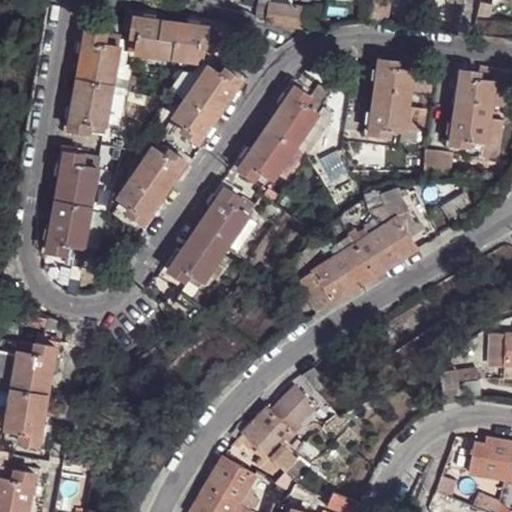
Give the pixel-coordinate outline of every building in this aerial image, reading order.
[(258,8),(256,16),(267,18),(270,2),(270,0),(245,0),(245,6),(258,8)] [(312,27),(311,29),(324,23),(327,2),(314,0),(314,7),(312,27)] [(314,7),(270,2),(267,18),(267,22),(312,27),(314,7)] [(372,2),(360,2),(360,19),(371,20),(372,2)] [(124,34),(132,36),(136,16),(155,18),(155,14),(125,10),(122,28),(124,34)] [(136,16),(132,36),(132,41),(139,42),(138,52),(196,60),(196,58),(198,44),(205,45),(208,25),(187,22),(173,21),(155,18),(136,16)] [(188,17),(187,22),(208,25),(205,45),(211,46),(211,40),(214,21),(188,17)] [(235,30),(214,21),(211,40),(226,42),(235,30)] [(82,23),(77,50),(82,51),(86,29),(106,33),(107,28),(82,23)] [(82,51),(77,78),(112,84),(115,65),(119,46),(116,45),(104,43),(106,34),(106,33),(86,29),(82,51)] [(118,37),(106,34),(104,43),(116,45),(118,37)] [(198,44),(196,58),(204,56),(205,45),(198,44)] [(72,78),(67,105),(72,106),(77,78),(82,51),(77,50),(72,78)] [(372,79),(377,80),(380,58),(398,61),(399,57),(376,54),(372,79)] [(374,101),(410,106),(412,88),(431,92),(434,68),(415,65),(416,58),(405,57),(404,62),(398,61),(380,58),(377,80),(374,101)] [(228,63),(225,67),(241,79),(230,96),(235,98),(249,78),(228,63)] [(454,88),(458,88),(462,69),(481,71),(482,67),(458,63),(454,88)] [(115,65),(112,84),(127,88),(131,68),(115,65)] [(241,79),(225,67),(221,74),(208,65),(188,94),(218,114),(230,96),(241,79)] [(489,79),(496,81),(509,83),(511,69),(494,67),(492,74),(490,73),(489,79)] [(490,117),(492,102),(495,85),(496,81),(489,79),(480,79),(481,71),(462,69),(458,88),(455,112),(490,117)] [(490,73),(481,71),(480,79),(489,79),(490,73)] [(311,95),(314,91),(293,77),(277,100),(281,103),(295,84),(311,95)] [(68,127),(88,131),(89,129),(90,121),(104,123),(105,119),(112,84),(77,78),(72,106),(68,127)] [(127,88),(112,84),(105,119),(120,122),(127,88)] [(281,103),(266,126),(296,146),(318,112),(305,104),(310,97),(311,95),(295,84),(281,103)] [(311,95),(310,97),(319,105),(328,89),(319,84),(314,91),(311,95)] [(495,85),(492,102),(507,105),(509,88),(495,85)] [(218,114),(188,94),(176,111),(173,115),(178,118),(187,124),(184,128),(183,129),(199,141),(212,123),(218,114)] [(305,104),(318,112),(323,106),(319,105),(310,97),(305,104)] [(369,132),(389,135),(389,133),(402,135),(400,141),(419,144),(425,111),(409,109),(410,106),(374,101),(372,112),(369,132)] [(173,115),(176,111),(163,103),(150,121),(167,134),(174,122),(178,118),(173,115)] [(87,136),(88,131),(68,127),(72,106),(67,105),(62,132),(87,136)] [(296,146),(307,153),(334,114),(323,106),(318,112),(296,146)] [(388,140),(389,135),(369,132),(372,112),(367,111),(364,136),(388,140)] [(490,118),(490,117),(455,112),(453,123),(450,143),(470,146),(480,146),(478,158),(499,160),(505,121),(490,118)] [(174,122),(184,128),(187,124),(178,118),(174,122)] [(90,121),(89,129),(102,131),(104,123),(90,121)] [(167,134),(150,121),(139,136),(153,146),(156,148),(160,143),(167,134)] [(450,143),(453,123),(449,122),(445,148),(469,151),(470,146),(450,143)] [(216,126),(212,123),(199,141),(183,129),(180,133),(201,147),(216,126)] [(238,166),(254,177),(260,169),(269,176),(273,178),(296,146),(266,126),(251,148),(238,166)] [(170,149),(160,143),(156,148),(166,154),(170,149)] [(64,151),(84,154),(85,149),(60,144),(56,168),(52,195),(46,223),(42,253),(66,257),(66,252),(47,249),(55,199),(64,151)] [(172,145),(170,149),(186,160),(174,177),(179,180),(193,159),(172,145)] [(251,181),(254,177),(238,166),(251,148),(246,145),(231,167),(251,181)] [(156,148),(153,146),(132,175),(162,196),(174,177),(186,160),(170,149),(166,154),(156,148)] [(296,146),(273,178),(286,187),(309,154),(307,153),(296,146)] [(421,180),(449,180),(452,153),(425,149),(421,180)] [(84,155),(84,154),(64,151),(55,199),(90,206),(91,202),(97,168),(82,164),(84,155)] [(338,152),(322,159),(332,180),(348,173),(338,152)] [(95,158),(84,155),(82,164),(97,168),(98,162),(95,158)] [(260,169),(254,177),(264,184),(269,176),(260,169)] [(162,196),(132,175),(119,195),(131,204),(128,210),(144,221),(156,204),(162,196)] [(225,186),(241,196),(243,192),(223,179),(208,201),(212,204),(225,186)] [(212,204),(196,227),(226,247),(227,245),(244,219),(248,214),(235,205),(240,197),(241,196),(225,186),(212,204)] [(355,243),(374,274),(417,248),(409,236),(396,217),(409,212),(400,186),(382,192),(381,187),(361,193),(365,201),(361,203),(364,212),(361,215),(367,226),(361,230),(365,236),(355,243)] [(465,192),(442,206),(452,220),(474,207),(465,192)] [(235,205),(248,214),(253,207),(240,197),(235,205)] [(47,249),(66,252),(69,242),(82,245),(89,212),(90,206),(55,199),(47,249)] [(91,202),(90,206),(89,212),(103,215),(104,215),(106,205),(91,202)] [(144,221),(128,210),(124,214),(145,228),(160,207),(156,204),(144,221)] [(409,212),(396,217),(409,236),(423,226),(413,211),(409,212)] [(89,212),(82,245),(96,247),(103,215),(89,212)] [(244,219),(227,245),(238,253),(256,227),(244,219)] [(196,227),(180,249),(168,268),(184,279),(185,277),(190,270),(204,279),(221,252),(226,247),(196,227)] [(328,250),(334,247),(340,243),(343,243),(335,230),(322,240),(328,250)] [(69,242),(66,252),(81,255),(82,245),(69,242)] [(316,310),(374,274),(355,243),(345,249),(338,253),(297,279),(316,310)] [(334,247),(338,253),(345,249),(340,243),(334,247)] [(221,252),(231,259),(233,260),(238,253),(227,245),(226,247),(221,252)] [(168,268),(180,249),(177,247),(161,269),(181,283),(184,279),(168,268)] [(221,252),(204,279),(213,286),(231,259),(221,252)] [(190,270),(185,277),(198,287),(204,279),(190,270)] [(175,292),(157,278),(146,288),(159,306),(175,292)] [(3,289),(0,319),(0,321),(23,324),(26,298),(18,291),(3,289)] [(39,326),(43,312),(31,309),(28,325),(39,326)] [(58,329),(61,320),(50,316),(46,327),(58,329)] [(506,363),(511,363),(511,334),(492,334),(491,362),(504,363),(506,363)] [(55,344),(51,366),(56,367),(61,340),(36,336),(35,341),(55,344)] [(5,437),(18,440),(38,442),(42,421),(47,392),(51,366),(55,344),(35,341),(35,344),(34,351),(20,349),(18,348),(17,352),(12,388),(5,426),(7,427),(5,437)] [(21,342),(20,349),(34,351),(35,344),(21,342)] [(0,385),(12,388),(17,352),(0,350),(0,385)] [(457,373),(460,393),(467,393),(466,379),(478,378),(477,366),(457,368),(457,373)] [(302,378),(315,395),(326,386),(313,370),(302,378)] [(442,376),(446,402),(461,400),(460,393),(457,373),(442,376)] [(256,419),(282,444),(301,424),(297,420),(313,404),(294,386),(271,410),(267,406),(256,419)] [(270,456),(282,444),(256,419),(239,436),(263,458),(268,453),(270,456)] [(38,442),(18,440),(18,444),(42,448),(47,422),(42,421),(38,442)] [(511,442),(493,439),(492,445),(485,444),(474,442),(471,460),(469,468),(469,472),(511,479),(511,442)] [(263,458),(257,463),(272,475),(279,468),(285,473),(286,472),(293,479),(312,466),(300,454),(297,457),(282,444),(270,456),(268,453),(263,458)] [(0,476),(0,511),(26,511),(30,493),(34,471),(14,468),(4,467),(7,452),(0,450),(0,468),(3,469),(1,477),(0,476)] [(223,455),(206,484),(238,502),(239,500),(246,503),(251,507),(263,486),(251,479),(254,474),(223,455)] [(462,467),(469,468),(471,460),(464,459),(462,467)] [(34,471),(30,493),(35,493),(39,467),(14,463),(14,468),(34,471)] [(293,479),(286,472),(285,473),(276,482),(281,486),(293,479)] [(456,481),(441,477),(436,490),(452,496),(456,481)] [(238,502),(206,484),(189,511),(245,511),(243,510),(235,506),(238,502)] [(333,491),(327,506),(340,511),(355,511),(360,503),(333,491)] [(496,511),(500,501),(479,492),(473,506),(487,511),(496,511)] [(285,511),(290,511),(292,508),(307,511),(326,511),(314,507),(313,509),(289,501),(285,511)]
